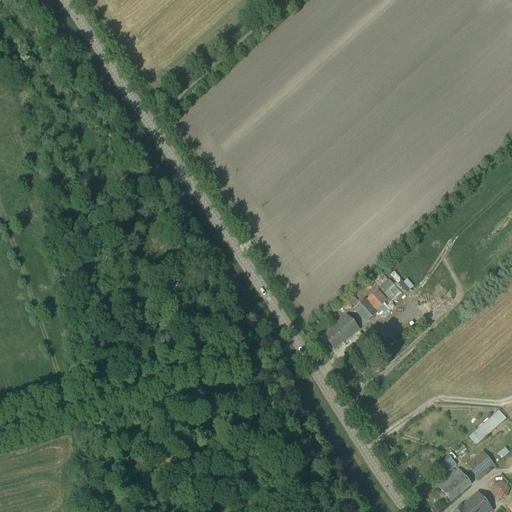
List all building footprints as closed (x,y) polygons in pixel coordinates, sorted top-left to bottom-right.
[(394,272),(390,275),(406,293),(413,287),(407,279),(403,283),(394,272)] [(391,303),(401,294),(389,281),(380,290),(391,303)] [(386,300),(376,289),(365,300),(364,299),(353,310),(365,323),(376,313),(375,311),(386,300)] [(346,341),(358,331),(345,317),(333,327),(334,328),(323,338),(334,351),(346,340),(346,341)] [(358,366),(350,358),(346,361),(355,370),(358,366)] [(505,420),(498,412),(468,438),(475,446),(505,420)] [(501,459),(509,453),(505,448),(498,454),(501,459)] [(478,479),(493,466),(482,452),(466,465),(478,479)] [(438,465),(446,475),(456,466),(448,457),(438,465)] [(450,502),(470,486),(457,470),(437,486),(450,502)] [(496,500),(506,499),(509,489),(503,482),(493,483),(489,492),(496,500)] [(491,511),(492,511),(477,493),(453,511),(491,511)]
